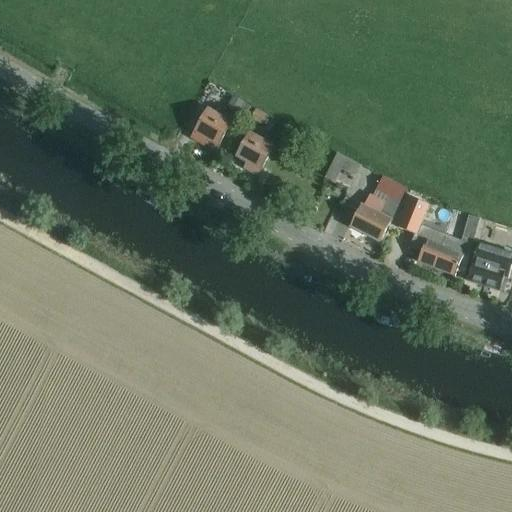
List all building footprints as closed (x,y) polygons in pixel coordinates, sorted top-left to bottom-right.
[(210,83),(202,97),(236,116),(245,102),(210,83)] [(245,102),(238,113),(245,117),(252,107),(245,102)] [(256,108),(251,118),(263,125),(268,115),(256,108)] [(218,145),(231,122),(208,109),(192,138),(205,145),(208,139),(218,145)] [(274,146),(250,133),(237,156),(248,162),(245,168),(257,175),(274,146)] [(347,158),(338,153),(326,178),(336,183),(347,158)] [(399,202),(406,188),(383,177),(373,197),(370,195),(364,206),(361,205),(350,227),(381,242),(400,202),(399,202)] [(411,198),(398,227),(416,234),(428,205),(411,198)] [(464,232),(461,242),(463,242),(472,245),(475,235),(464,232)] [(418,262),(455,276),(456,271),(457,269),(463,255),(459,253),(426,241),(418,262)] [(457,269),(456,271),(464,274),(473,245),(472,245),(463,242),(459,253),(463,255),(457,269)] [(508,277),(511,264),(511,253),(480,244),(469,281),(500,291),(504,275),(508,277)]
